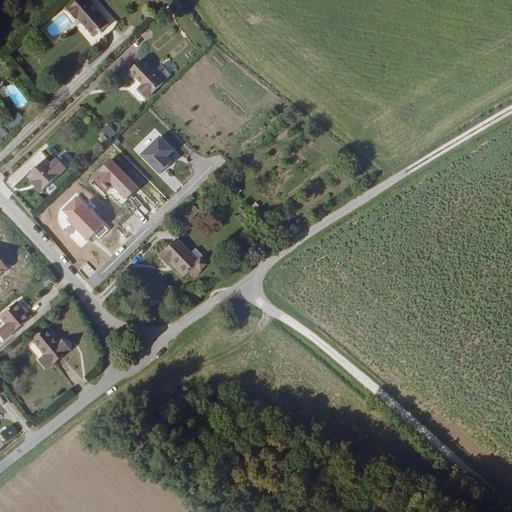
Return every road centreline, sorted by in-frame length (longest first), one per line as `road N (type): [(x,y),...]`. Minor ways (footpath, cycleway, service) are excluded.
road 1 (track): [(246,290),(511,504)]
road 2 (track): [(511,110),(275,253)]
road 3 (residential): [(105,321),(0,201)]
road 4 (residential): [(103,379),(0,462)]
